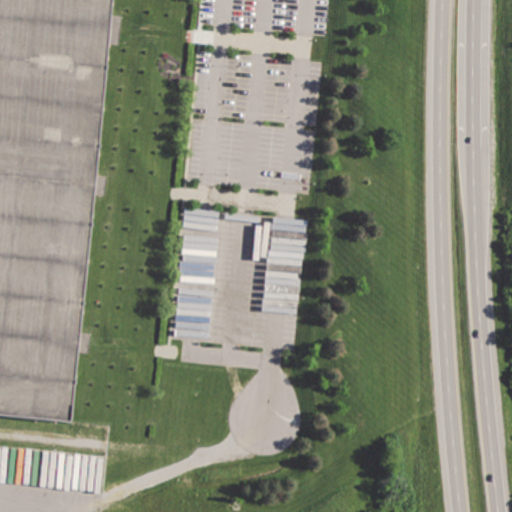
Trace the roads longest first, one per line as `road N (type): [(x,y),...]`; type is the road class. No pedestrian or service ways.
road 1 (primary): [(447,0),(445,280),(461,511)]
road 2 (primary): [(498,511),(475,144)]
road 3 (primary): [(475,144),(474,0)]
